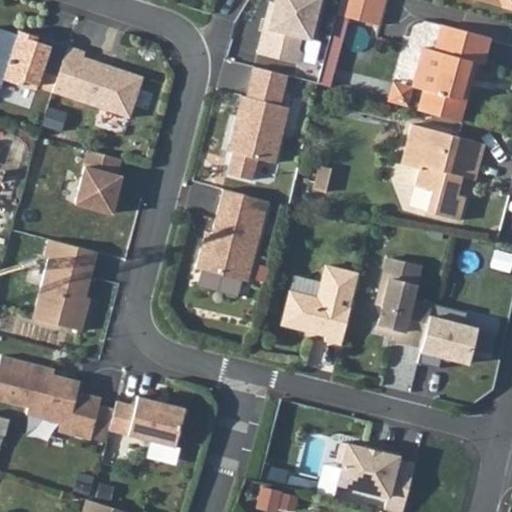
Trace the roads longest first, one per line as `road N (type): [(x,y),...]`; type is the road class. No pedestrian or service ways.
road 1 (residential): [(99,0),(164,19),(193,48),(196,83),(147,274),(147,327),(180,359),(248,373)]
road 2 (residential): [(248,373),(504,438)]
road 3 (residential): [(248,373),(206,511)]
